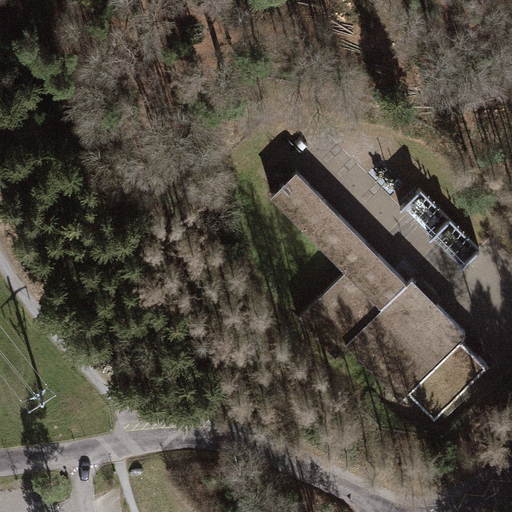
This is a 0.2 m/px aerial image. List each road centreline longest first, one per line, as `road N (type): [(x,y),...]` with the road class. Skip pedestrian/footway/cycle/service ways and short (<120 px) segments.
road 1 (unclassified): [(0,463),(172,440),(218,442),(303,468),(377,511)]
road 2 (track): [(0,258),(124,415),(118,447)]
